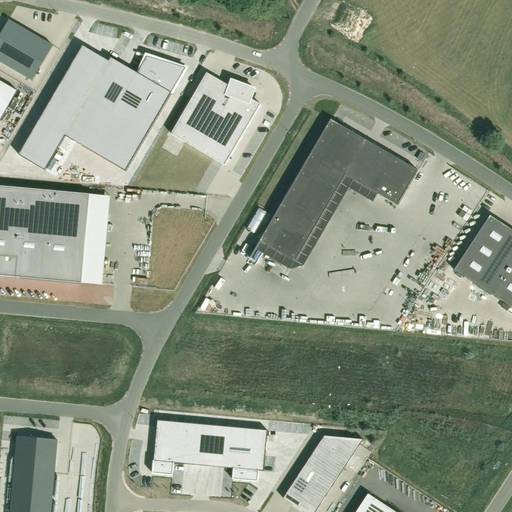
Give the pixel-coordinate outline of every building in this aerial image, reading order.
[(9,20),(0,34),(0,62),(32,81),(53,46),(9,20)] [(127,170),(187,67),(146,57),(138,72),(86,41),(40,119),(127,170)] [(207,73),(171,134),(225,166),(260,105),(251,99),(252,97),(253,97),(252,96),(254,92),(255,89),(233,81),(233,80),(231,79),(229,86),(207,73)] [(0,80),(0,121),(18,91),(0,80)] [(331,120),(250,258),(251,259),(257,250),(261,242),(295,261),(346,175),(378,194),(397,205),(418,171),(331,120)] [(0,186),(0,275),(82,283),(90,194),(0,186)] [(511,230),(490,216),(454,271),(511,308),(511,230)] [(158,421),(153,474),(173,475),(174,463),(234,468),(233,479),(258,482),(259,471),(264,471),(268,431),(158,421)] [(324,436),(283,499),(303,511),(315,511),(363,440),(324,436)] [(18,437),(10,511),(50,511),(57,440),(18,437)] [(395,511),(368,494),(356,511),(395,511)]
